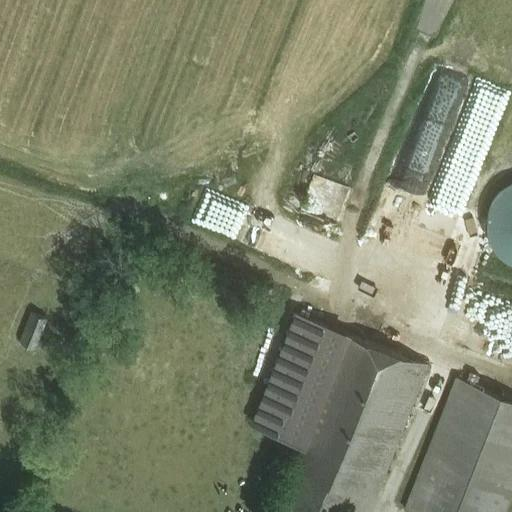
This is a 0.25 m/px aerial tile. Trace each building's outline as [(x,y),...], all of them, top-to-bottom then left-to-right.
[(261,111),(250,152),(277,159),(288,118),(261,111)] [(304,207),(340,222),(355,187),(319,171),(304,207)] [(445,258),(469,192),(448,184),(424,250),(445,258)] [(214,188),(202,224),(232,234),(244,198),(214,188)] [(449,313),(508,342),(511,334),(511,303),(466,280),(449,313)] [(32,310),(21,340),(39,347),(50,316),(32,310)] [(425,359),(320,320),(279,434),(303,443),(284,495),(328,511),(352,511),(360,492),(374,497),(425,359)] [(511,396),(449,375),(402,510),(407,511),(500,511),(511,479),(511,396)]
